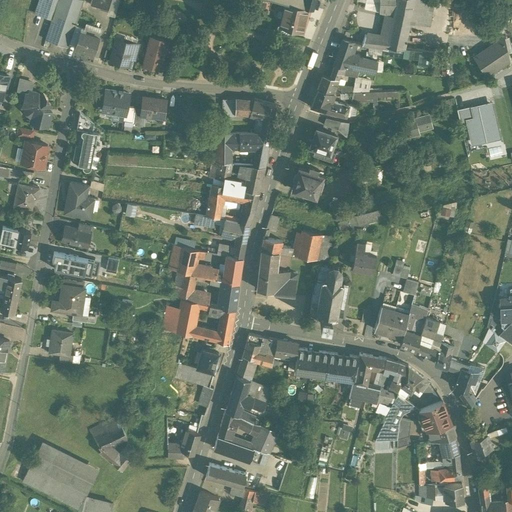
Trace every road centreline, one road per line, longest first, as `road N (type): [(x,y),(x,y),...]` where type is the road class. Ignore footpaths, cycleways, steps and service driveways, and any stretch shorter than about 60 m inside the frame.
road 1 (residential): [(0,41),(159,85),(300,99)]
road 2 (secondary): [(463,435),(453,400),(423,362),(241,322)]
road 3 (secondary): [(300,99),(262,198),(241,322)]
road 4 (secondary): [(241,322),(181,511)]
